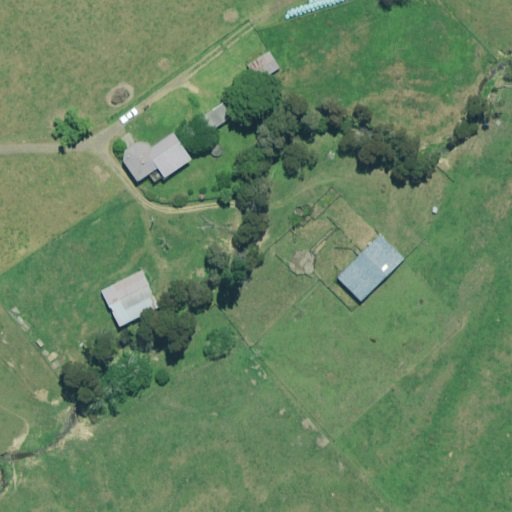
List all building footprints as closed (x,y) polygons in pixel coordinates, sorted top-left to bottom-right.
[(323,0),(297,9),(301,19),(351,2),(350,0),(323,0)] [(281,68),(271,51),(247,64),(256,81),(281,68)] [(226,102),(204,119),(215,133),(237,116),(226,102)] [(166,178),(193,160),(175,134),(150,150),(143,140),(121,155),(139,182),(150,174),(157,184),(166,178)] [(209,151),(208,152),(209,153),(209,155),(210,157),(211,158),(212,159),(213,160),(215,161),(216,162),(218,162),(220,162),(221,161),(223,160),(224,160),(226,158),(227,157),(227,155),(228,154),(228,152),(228,150),(227,149),(227,147),(226,146),(225,145),(223,144),(222,143),(220,142),(218,142),(217,142),(215,143),(214,144),(212,144),(211,146),(210,147),(209,149),(209,150),(209,151)] [(405,260),(382,236),(339,278),(363,302),(405,260)] [(161,308),(144,271),(104,291),(121,327),(161,308)]
